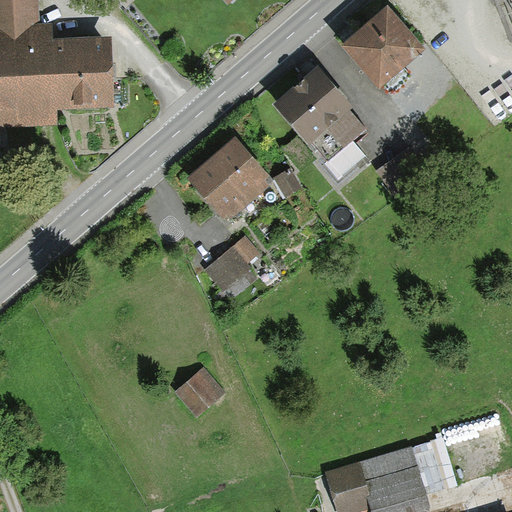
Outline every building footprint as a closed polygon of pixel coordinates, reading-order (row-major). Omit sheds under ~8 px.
[(218,0),(226,9),(236,0),(218,0)] [(0,131),(54,130),(53,114),(110,113),(108,45),(48,47),(48,31),(39,32),(38,2),(35,2),(0,2),(0,131)] [(379,13),(337,51),(375,93),(417,55),(379,13)] [(369,138),(319,78),(278,112),(327,172),(369,138)] [(231,146),(188,183),(226,227),(269,190),(231,146)] [(252,238),(200,275),(219,301),(251,278),(247,272),(266,258),(252,238)] [(191,421),(217,399),(195,375),(170,397),(191,421)] [(412,447),(326,468),(336,511),(338,511),(369,505),(371,511),(407,511),(427,508),(412,447)]
